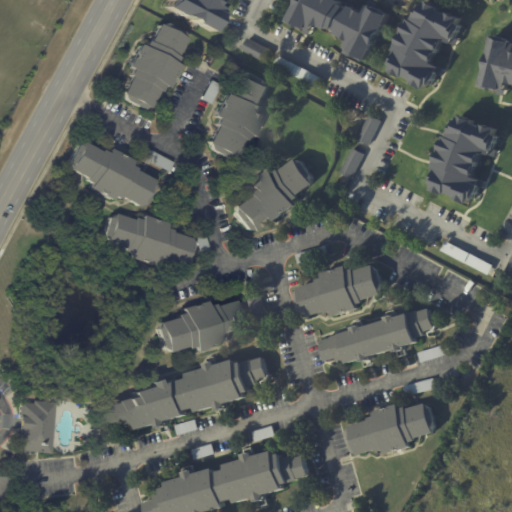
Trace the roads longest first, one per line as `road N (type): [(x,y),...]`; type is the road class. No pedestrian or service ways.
road 1 (residential): [(95,109),(185,157),(229,268),(340,233),(487,317),(462,365),(0,490)]
road 2 (residential): [(125,461),(136,511),(344,496),(276,250)]
road 3 (tertiary): [(119,0),(0,217)]
